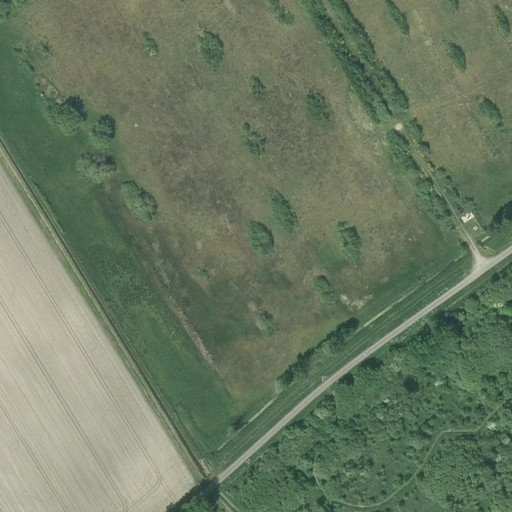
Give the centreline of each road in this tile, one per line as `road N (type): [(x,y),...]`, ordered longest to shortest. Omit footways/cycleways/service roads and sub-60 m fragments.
road 1 (unclassified): [(180,511),(331,380),(511,247)]
road 2 (track): [(485,267),(400,130)]
